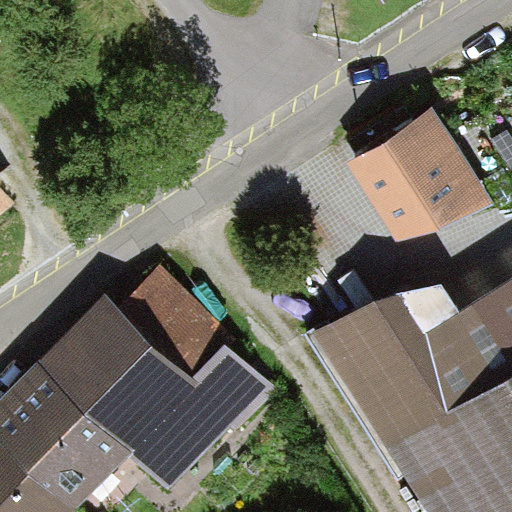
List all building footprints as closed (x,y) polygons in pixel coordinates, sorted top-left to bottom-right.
[(434,88),(347,145),(396,219),(498,185),(434,88)] [(0,200),(19,185),(0,162),(0,200)] [(163,250),(127,288),(196,357),(225,328),(232,321),(163,250)] [(378,275),(308,326),(435,511),(511,511),(511,263),(472,292),(450,262),(378,275)] [(239,429),(283,385),(225,328),(196,357),(127,288),(110,273),(41,343),(0,385),(0,422),(75,496),(129,440),(172,483),(232,422),(239,429)] [(0,422),(0,511),(58,511),(75,496),(0,422)]
